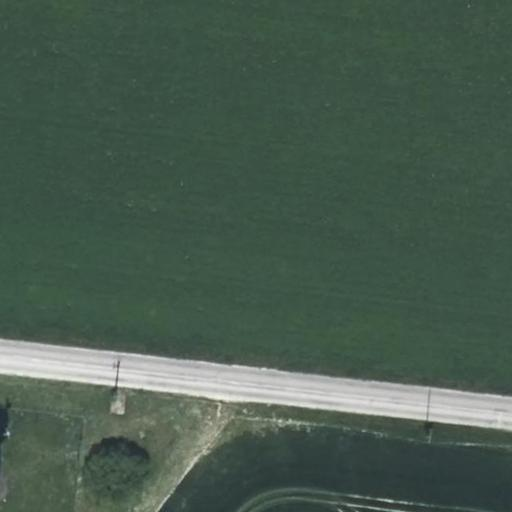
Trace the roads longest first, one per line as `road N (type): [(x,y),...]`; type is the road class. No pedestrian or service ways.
road 1 (tertiary): [(226,378),(511,410)]
road 2 (tertiary): [(0,353),(226,378)]
road 3 (unclassified): [(226,378),(137,511)]
